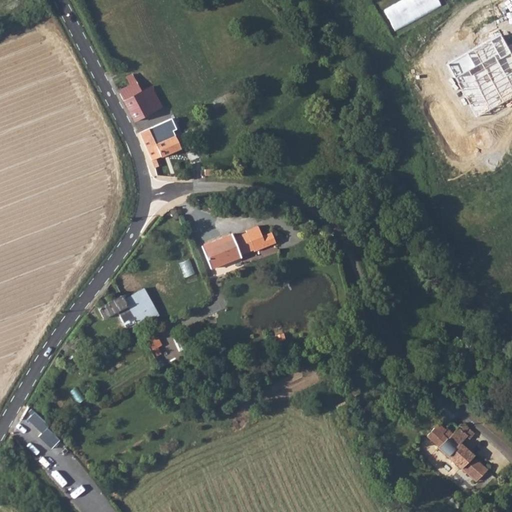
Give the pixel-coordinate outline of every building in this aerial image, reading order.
[(395,30),(443,6),(440,0),(401,0),(384,8),(395,30)] [(129,85),(118,91),(134,121),(161,107),(147,79),(146,79),(141,70),(126,78),(129,85)] [(174,117),(168,121),(171,127),(177,124),(174,117)] [(158,127),(141,135),(148,149),(152,159),(155,167),(160,166),(158,158),(162,155),(164,160),(173,155),(171,151),(180,147),(171,127),(168,121),(158,126),(158,127)] [(238,162),(239,174),(247,174),(246,161),(238,162)] [(175,206),(170,209),(173,220),(179,218),(175,206)] [(257,226),(245,230),(245,232),(252,249),(253,251),(274,242),(270,232),(261,236),(257,226)] [(232,237),(239,254),(252,249),(245,232),(232,237)] [(232,237),(231,234),(202,246),(210,268),(239,256),(239,254),(232,237)] [(137,324),(121,295),(98,308),(104,318),(117,311),(126,327),(131,324),(132,326),(137,324)] [(74,343),(69,347),(76,355),(92,343),(81,329),(70,337),(74,343)] [(51,427),(34,412),(27,419),(42,433),(48,428),(49,429),(51,427)] [(458,427),(451,421),(431,443),(445,455),(461,468),(462,467),(476,480),(486,470),(493,464),(481,453),(476,459),(473,456),(475,455),(461,443),(467,436),(470,438),(474,433),(466,425),(463,424),(460,425),(458,427)] [(15,491),(8,485),(1,493),(9,499),(15,491)]
